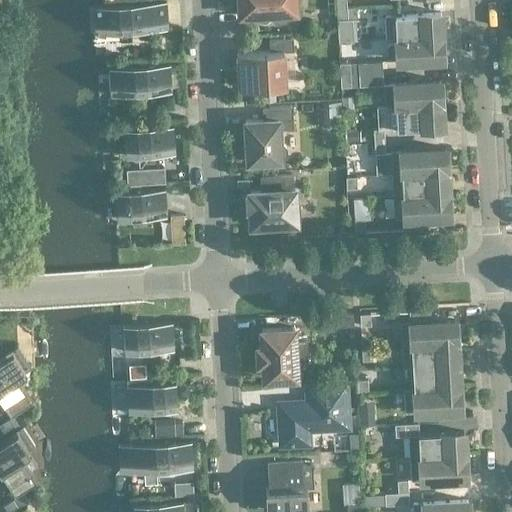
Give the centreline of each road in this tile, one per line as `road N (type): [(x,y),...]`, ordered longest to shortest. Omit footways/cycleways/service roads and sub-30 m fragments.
road 1 (residential): [(217,279),(201,0)]
road 2 (residential): [(494,264),(217,279)]
road 3 (residential): [(479,0),(494,264)]
road 4 (residential): [(507,511),(494,264)]
road 5 (residential): [(217,279),(230,511)]
road 6 (residential): [(0,293),(142,284)]
